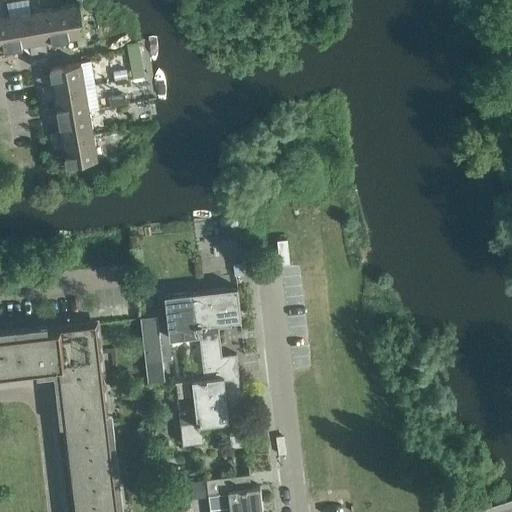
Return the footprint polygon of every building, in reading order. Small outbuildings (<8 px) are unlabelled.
[(80,3),(56,8),(61,37),(77,34),(79,46),(87,45),(85,33),(80,3)] [(56,8),(32,12),(39,53),(47,52),(45,40),(61,37),(56,8)] [(32,12),(9,16),(14,45),(30,42),(32,54),(39,53),(32,12)] [(9,16),(0,17),(0,47),(14,45),(9,16)] [(44,94),(86,86),(94,85),(90,61),(82,63),(82,62),(52,67),(52,69),(52,68),(55,84),(43,86),(44,94)] [(58,99),(60,115),(90,110),(86,86),(44,94),(46,101),(58,99)] [(51,133),(53,141),(94,134),(93,131),(104,130),(100,108),(90,110),(60,115),(63,131),(51,133)] [(94,134),(53,141),(54,149),(66,147),(68,162),(68,163),(98,158),(94,134)] [(238,216),(222,218),(224,239),(240,237),(238,216)] [(287,238),(277,240),(280,263),(290,262),(287,238)] [(243,263),(236,264),(237,275),(245,274),(243,263)] [(238,288),(193,293),(195,305),(168,308),(176,380),(239,373),(237,354),(223,356),(219,322),(242,320),(238,288)] [(160,312),(142,314),(152,379),(169,377),(160,312)] [(0,375),(37,372),(36,362),(47,361),(59,359),(76,511),(118,511),(96,323),(55,328),(55,329),(53,330),(32,333),(32,330),(0,334),(0,375)] [(229,419),(232,447),(247,445),(242,401),(228,403),(227,394),(241,392),(239,373),(176,380),(178,397),(194,395),(196,407),(179,409),(183,443),(203,441),(201,422),(229,419)] [(264,511),(261,486),(244,488),(242,476),(207,480),(209,493),(229,491),(231,511),(264,511)]
